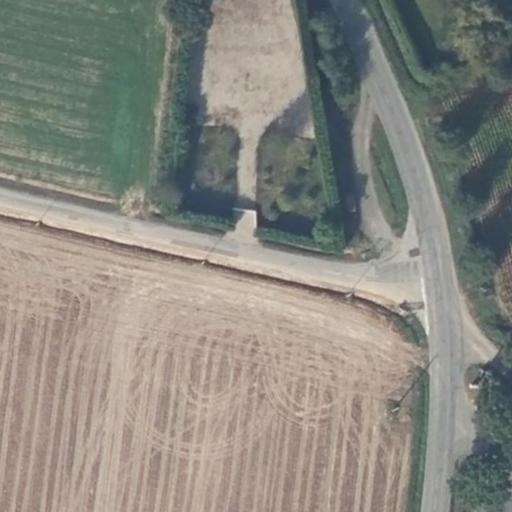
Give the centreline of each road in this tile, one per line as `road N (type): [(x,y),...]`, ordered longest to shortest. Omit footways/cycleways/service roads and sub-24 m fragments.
road 1 (unclassified): [(437,277),(346,276),(0,195)]
road 2 (secondary): [(344,0),(417,179),(437,277)]
road 3 (secondary): [(437,277),(443,393),(434,511)]
